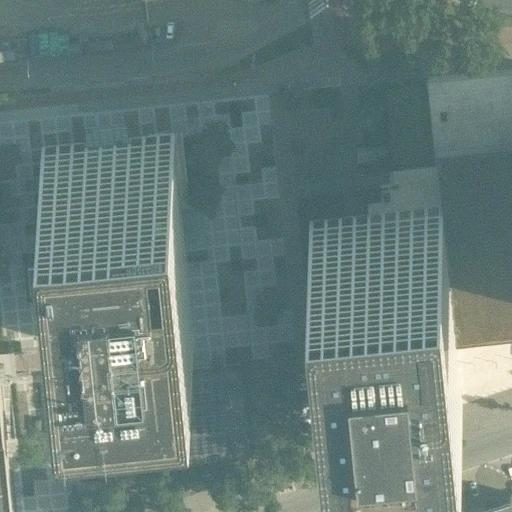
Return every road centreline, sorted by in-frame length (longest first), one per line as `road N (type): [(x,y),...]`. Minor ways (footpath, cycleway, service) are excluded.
road 1 (unclassified): [(313,0),(220,60),(0,80)]
road 2 (unclassified): [(294,511),(511,438)]
